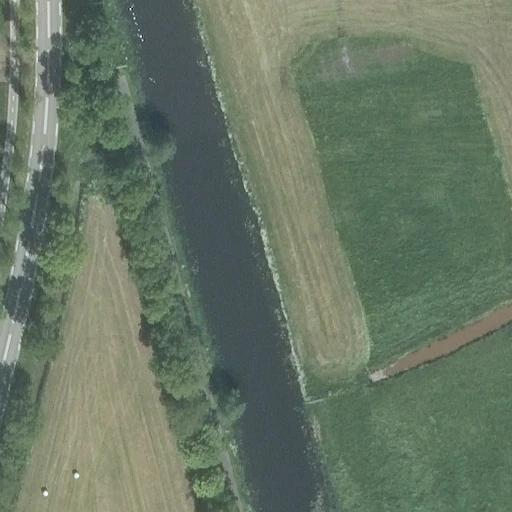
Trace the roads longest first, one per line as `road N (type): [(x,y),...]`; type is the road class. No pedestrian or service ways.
road 1 (unclassified): [(238,511),(120,78)]
road 2 (primary): [(0,366),(31,229),(44,107),(44,0)]
